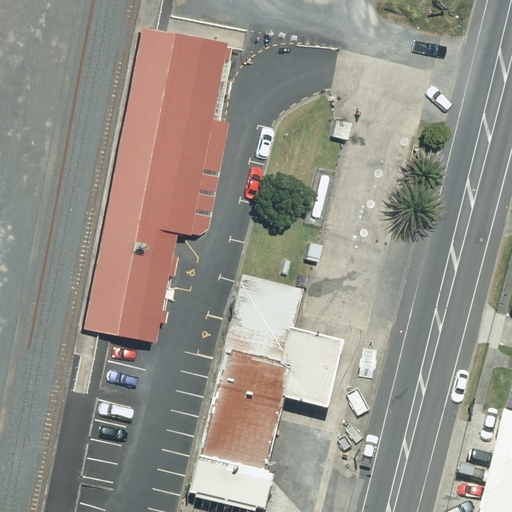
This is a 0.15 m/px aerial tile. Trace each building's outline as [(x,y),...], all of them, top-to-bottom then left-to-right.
[(209,120),(224,44),(142,28),(84,330),(151,343),(164,276),(174,278),(178,257),(168,255),(173,233),(186,235),(186,234),(200,237),(209,231),(230,124),(209,120)] [(331,118),(327,134),(342,137),(346,122),(331,118)] [(305,243),(301,258),(314,262),(318,246),(305,243)] [(185,493),(191,494),(189,500),(241,511),(248,511),(249,510),(257,511),(266,477),(260,476),(285,368),(280,367),(299,291),(240,277),(197,459),(193,458),(185,493)] [(511,360),(500,410),(511,412),(511,360)] [(511,511),(511,415),(495,411),(471,511),(511,511)]
